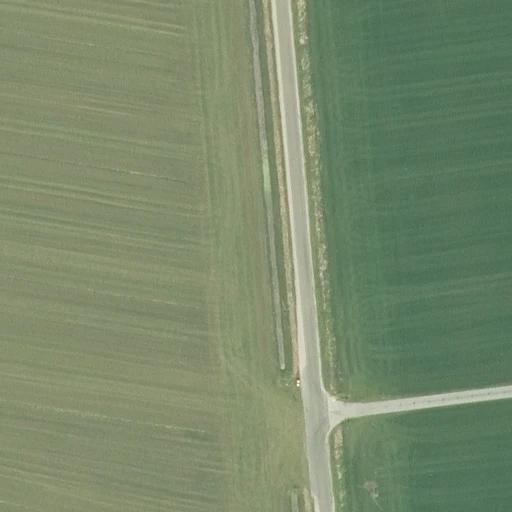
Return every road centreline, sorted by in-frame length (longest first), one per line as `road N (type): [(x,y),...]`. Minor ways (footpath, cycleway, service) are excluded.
road 1 (unclassified): [(327,511),(280,0)]
road 2 (unknown): [(319,417),(511,394)]
